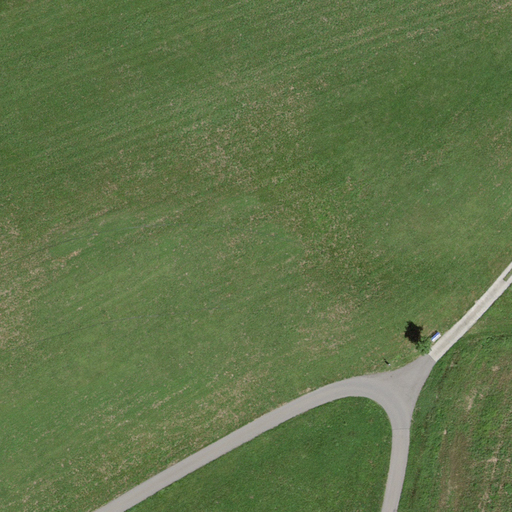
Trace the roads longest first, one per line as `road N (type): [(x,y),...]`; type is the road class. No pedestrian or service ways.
road 1 (unclassified): [(118,511),(276,411),(345,382),(393,391),(400,447),(388,511)]
road 2 (track): [(393,391),(511,264)]
